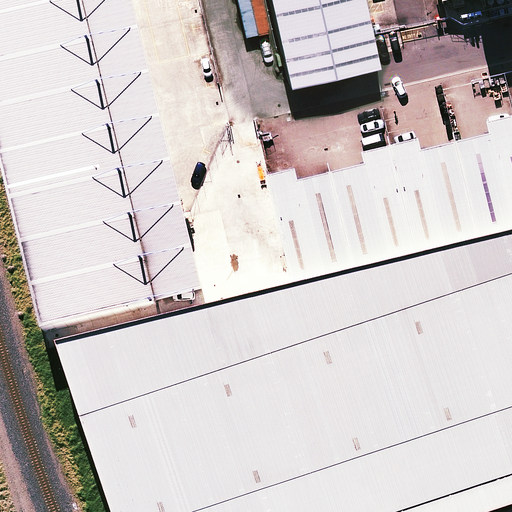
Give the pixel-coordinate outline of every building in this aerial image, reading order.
[(131,0),(0,0),(0,160),(43,337),(203,298),(131,0)] [(199,0),(175,0),(177,10),(201,7),(199,0)] [(389,49),(377,0),(282,0),(299,70),(389,49)] [(496,138),(461,146),(484,242),(511,235),(511,121),(493,126),(496,138)] [(425,143),(395,150),(421,257),(484,242),(461,146),(428,154),(425,143)] [(359,272),(421,257),(395,150),(368,157),(371,168),(336,177),(359,272)] [(299,286),(359,272),(336,177),(304,184),(301,173),(273,180),(299,286)] [(94,511),(456,511),(511,496),(511,244),(55,376),(94,511)]
